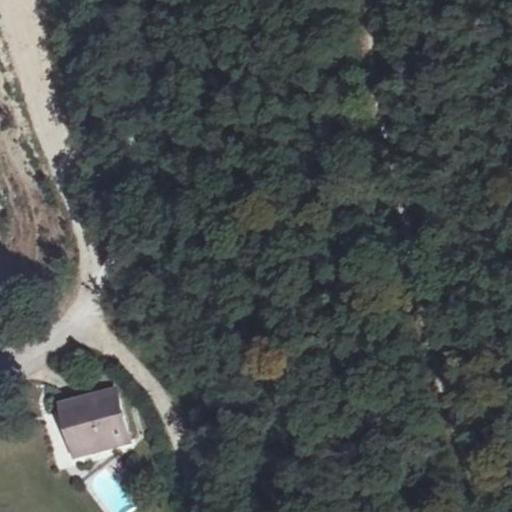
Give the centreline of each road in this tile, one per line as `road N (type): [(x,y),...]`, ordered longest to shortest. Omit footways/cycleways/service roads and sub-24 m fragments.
road 1 (track): [(485,511),(429,350),(375,99),(369,0)]
road 2 (track): [(86,329),(128,357),(153,388),(200,511)]
